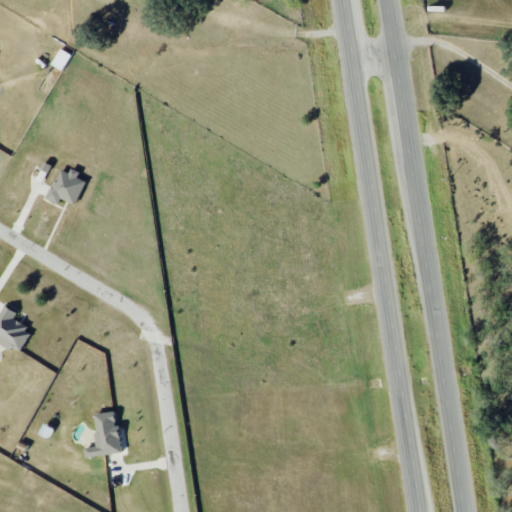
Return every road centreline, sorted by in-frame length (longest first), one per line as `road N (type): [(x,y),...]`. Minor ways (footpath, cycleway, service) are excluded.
road 1 (primary): [(464,511),(386,0)]
road 2 (primary): [(345,0),(422,511)]
road 3 (residential): [(182,511),(153,331),(120,301),(0,228)]
